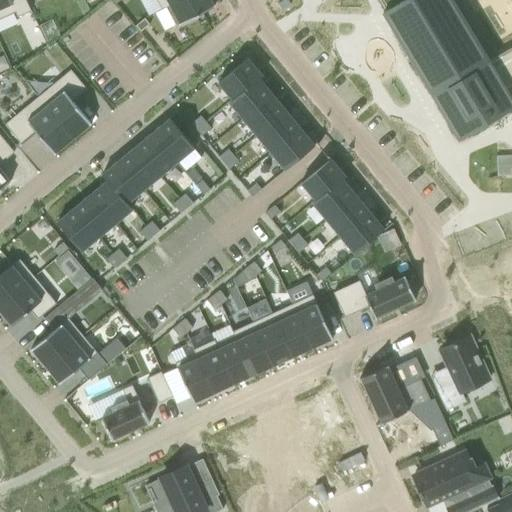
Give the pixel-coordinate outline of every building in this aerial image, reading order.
[(0,0),(0,19),(15,13),(17,18),(30,12),(24,0),(0,0)] [(155,0),(161,10),(179,0),(155,0)] [(209,0),(179,0),(161,10),(161,11),(165,9),(176,28),(214,8),(209,0)] [(511,0),(374,0),(383,13),(379,15),(456,144),(511,110),(511,0)] [(144,19),(134,27),(140,33),(149,25),(144,19)] [(247,59),(217,84),(231,100),(228,103),(229,103),(261,77),(247,59)] [(55,84),(37,98),(72,140),(89,125),(90,126),(91,125),(73,103),(87,91),(70,71),(55,84)] [(261,77),(229,103),(242,120),(272,96),(259,80),(262,77),(261,77)] [(272,96),(242,120),(256,137),(286,112),(272,96)] [(20,112),(4,125),(21,146),(36,133),(54,155),(55,154),(70,141),(72,140),(37,98),(20,112)] [(286,112),(256,137),(270,154),(299,129),(286,112)] [(200,117),(191,124),(196,131),(205,123),(200,117)] [(169,120),(152,134),(176,163),(194,149),(169,120)] [(205,123),(196,131),(201,137),(210,129),(205,123)] [(299,129),(270,154),(284,171),(314,147),(299,129)] [(152,134),(135,148),(160,177),(176,163),(152,134)] [(0,137),(0,190),(10,183),(0,171),(0,164),(13,153),(0,137)] [(135,148),(118,161),(143,191),(160,177),(135,148)] [(228,150),(218,158),(223,164),(233,156),(228,150)] [(233,156),(223,164),(229,170),(238,162),(233,156)] [(330,160),(300,184),(314,201),(311,204),(312,204),(344,177),(330,160)] [(118,161),(102,175),(131,211),(132,210),(127,204),(143,191),(118,161)] [(106,182),(90,195),(115,225),(131,211),(102,175),(101,176),(106,182)] [(344,177),(312,204),(325,221),(355,196),(342,180),(345,178),(344,177)] [(201,181),(195,186),(203,195),(209,190),(201,181)] [(256,184),(246,192),(251,198),(261,190),(256,184)] [(90,195),(74,209),(98,238),(115,225),(90,195)] [(185,195),(178,200),(186,209),(192,204),(185,195)] [(355,196),(325,221),(339,237),(369,213),(355,196)] [(178,200),(172,205),(180,214),(186,209),(178,200)] [(274,206),(265,214),(270,220),(279,212),(274,206)] [(74,209),(56,223),(81,253),(98,238),(74,209)] [(369,213),(339,237),(354,255),(383,231),(369,213)] [(151,222),(145,227),(153,237),(159,232),(151,222)] [(145,227),(139,233),(146,242),(153,237),(145,227)] [(297,234),(288,242),(293,248),(302,240),(297,234)] [(302,240),(293,248),(298,254),(307,246),(302,240)] [(279,241),(270,249),(275,255),(285,247),(279,241)] [(62,243),(53,251),(58,257),(68,250),(62,243)] [(68,250),(58,258),(63,264),(73,256),(68,250)] [(118,250),(112,255),(119,264),(126,259),(118,250)] [(112,255),(106,260),(113,269),(119,264),(112,255)] [(19,261),(0,276),(0,305),(34,278),(19,261)] [(253,263),(247,268),(255,277),(261,272),(253,263)] [(247,268),(241,273),(248,282),(255,277),(247,268)] [(325,268),(316,276),(321,282),(330,274),(325,268)] [(84,270),(70,281),(78,291),(92,279),(84,270)] [(34,278),(0,305),(0,312),(11,326),(29,311),(37,320),(56,305),(34,278)] [(341,290),(333,294),(344,318),(353,314),(369,307),(374,319),(415,300),(413,296),(416,295),(409,280),(406,282),(404,278),(392,283),(390,278),(375,286),(377,290),(365,296),(359,282),(341,290)] [(53,331),(30,350),(31,352),(32,351),(45,367),(82,337),(68,320),(102,291),(92,279),(43,319),(53,331)] [(219,291),(213,296),(220,305),(220,306),(226,301),(219,291)] [(213,296),(206,301),(214,311),(220,306),(220,305),(213,296)] [(312,296),(291,305),(311,349),(332,339),(312,296)] [(111,302),(102,310),(107,316),(116,308),(111,302)] [(291,305),(272,314),(292,358),(311,349),(291,305)] [(116,308),(107,316),(112,322),(121,315),(116,308)] [(272,314),(252,323),(272,367),(292,358),(272,314)] [(184,320),(178,325),(186,334),(192,329),(184,320)] [(252,323),(233,332),(252,376),(272,367),(252,323)] [(178,325),(172,330),(179,339),(186,334),(178,325)] [(214,341),(213,341),(233,385),(252,376),(233,332),(232,333),(234,337),(216,345),(214,341)] [(82,337),(45,367),(58,383),(58,384),(59,385),(78,369),(88,381),(106,366),(96,354),(82,337)] [(451,377),(434,385),(446,410),(464,402),(462,398),(460,394),(482,384),(489,380),(469,337),(462,340),(462,339),(445,347),(445,348),(444,348),(439,351),(447,369),(451,377)] [(213,341),(193,350),(213,394),(233,385),(213,341)] [(195,355),(175,364),(177,369),(190,398),(193,403),(213,394),(193,350),(193,351),(195,355)] [(386,366),(360,378),(381,424),(430,401),(420,379),(397,390),(386,366)] [(160,373),(147,379),(158,404),(172,398),(160,373)] [(128,406),(101,418),(111,441),(149,424),(131,386),(122,391),(128,406)] [(444,425),(432,431),(432,433),(439,447),(453,441),(445,425),(444,425)] [(259,434),(221,451),(229,467),(223,469),(231,487),(273,468),(279,481),(293,475),(283,454),(271,459),(269,457),(265,459),(260,449),(265,447),(259,434)] [(461,455),(412,478),(413,479),(418,491),(417,492),(419,497),(421,497),(425,507),(461,490),(471,511),(497,500),(497,499),(487,477),(472,483),(460,457),(461,457),(461,455)] [(179,470),(144,486),(152,504),(153,503),(156,510),(159,508),(160,511),(218,511),(222,510),(209,483),(189,492),(179,470)] [(486,509),(485,509),(486,511),(487,510),(487,511),(511,511),(511,493),(495,502),(495,503),(496,502),(497,505),(487,510),(486,509)]
